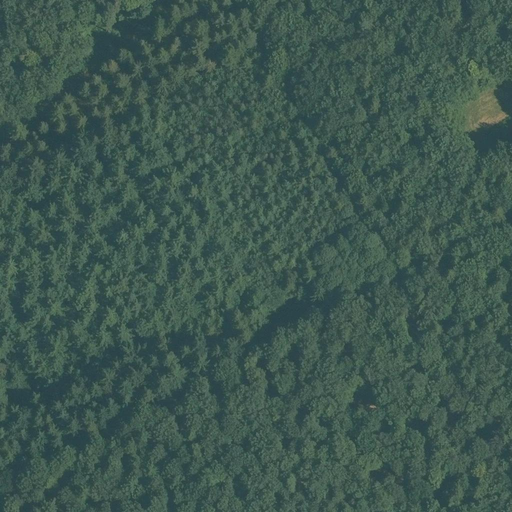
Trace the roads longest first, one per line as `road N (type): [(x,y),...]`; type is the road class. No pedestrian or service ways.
road 1 (track): [(0,491),(511,209)]
road 2 (track): [(184,0),(0,152)]
